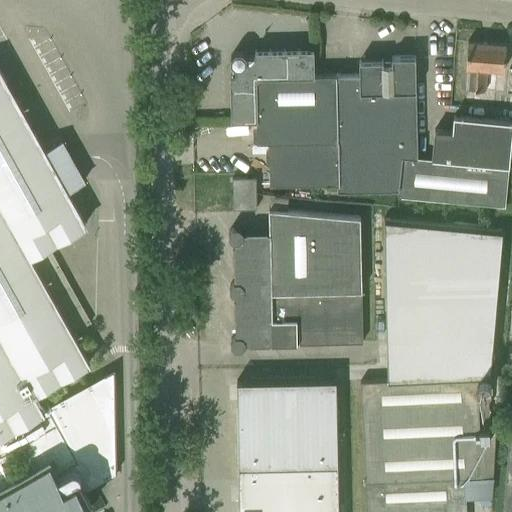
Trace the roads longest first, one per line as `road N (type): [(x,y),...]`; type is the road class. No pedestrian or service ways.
road 1 (residential): [(170,511),(158,54),(171,17),(193,0)]
road 2 (residential): [(353,0),(511,15)]
